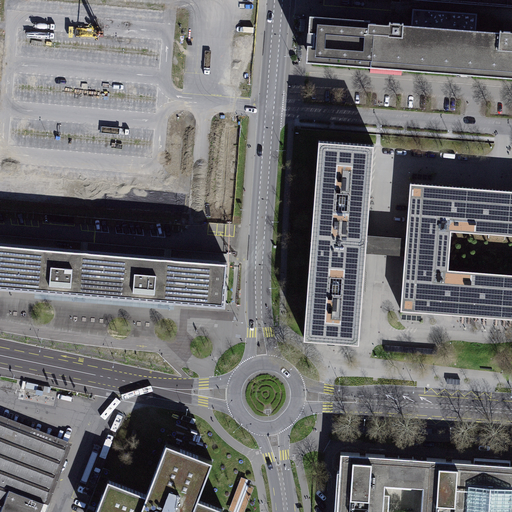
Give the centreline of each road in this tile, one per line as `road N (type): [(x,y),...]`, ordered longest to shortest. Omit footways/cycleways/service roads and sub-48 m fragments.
road 1 (primary): [(269,108),(259,361)]
road 2 (residential): [(511,127),(269,108)]
road 3 (primary): [(233,392),(141,384),(0,354)]
road 4 (tertiary): [(511,411),(296,397)]
